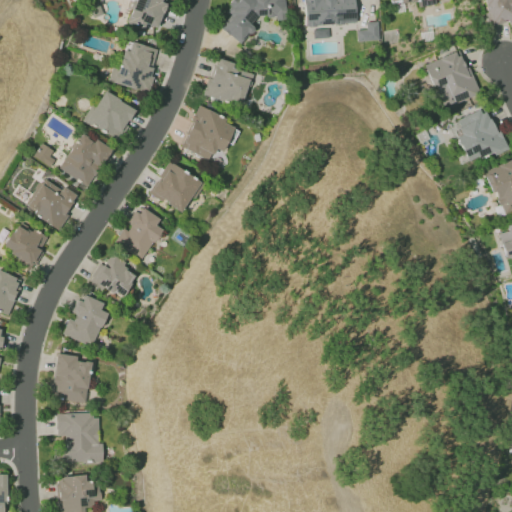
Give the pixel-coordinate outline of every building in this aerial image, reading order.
[(239,44),(251,28),(251,21),(253,17),(271,17),(274,19),(284,19),(283,0),(227,0),(228,14),(218,27),(239,44)] [(302,0),(304,26),(354,23),(352,0),(302,0)] [(511,0),(482,0),(490,27),(511,20),(511,0)] [(355,42),(377,41),(376,21),(365,22),(365,29),(355,30),(355,42)] [(157,49),(129,42),(127,51),(122,49),(116,68),(111,66),(107,82),(145,92),(157,49)] [(424,63),(441,110),(477,97),(459,50),(424,63)] [(242,105),(251,70),(212,60),(203,95),(242,105)] [(133,108),(99,91),(83,123),(118,140),(133,108)] [(226,119),(198,106),(179,147),(207,160),(213,148),(221,152),(232,127),(224,123),(226,119)] [(451,121),(458,135),(454,136),(467,165),(503,149),(484,107),(451,121)] [(57,168),(87,187),(109,150),(79,132),(57,168)] [(48,168),(56,156),(38,145),(31,156),(48,168)] [(511,159),(483,170),(499,213),(511,208),(511,159)] [(147,193),(182,214),(201,182),(166,161),(147,193)] [(57,229),(77,196),(62,187),(60,190),(40,178),(22,207),(57,229)] [(158,217),(136,207),(124,230),(121,228),(113,244),(142,260),(159,228),(154,225),(158,217)] [(1,251),(33,266),(40,250),(39,250),(45,237),(15,222),(1,251)] [(498,233),(507,264),(511,262),(511,222),(504,225),(506,231),(498,233)] [(97,263),(88,280),(121,298),(133,275),(121,268),(125,262),(109,254),(103,266),(97,263)] [(0,311),(8,314),(20,279),(0,271),(0,311)] [(102,303),(79,294),(71,317),(67,316),(60,335),(91,347),(105,312),(99,310),(102,303)] [(83,403),(90,362),(74,360),(75,356),(56,353),(48,398),(83,403)] [(55,414),(55,440),(61,439),(61,464),(101,463),(101,444),(97,444),(96,413),(55,414)] [(57,511),(83,511),(83,507),(92,507),(92,501),(99,501),(97,480),(84,481),(84,475),(56,477),(57,511)]
